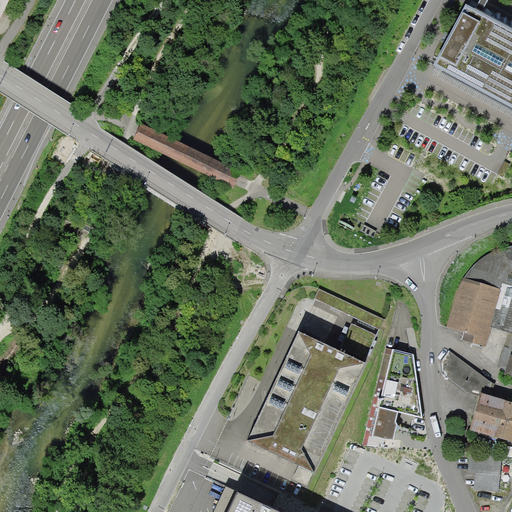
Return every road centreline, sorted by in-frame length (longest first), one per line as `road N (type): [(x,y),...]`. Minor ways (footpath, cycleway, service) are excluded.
road 1 (residential): [(0,75),(240,228),(295,252)]
road 2 (residential): [(295,252),(159,511)]
road 3 (unclassified): [(466,511),(439,442),(422,246)]
road 4 (motorway): [(0,210),(106,0)]
road 5 (motorway): [(75,0),(0,148)]
road 6 (residential): [(295,252),(367,262),(422,246)]
